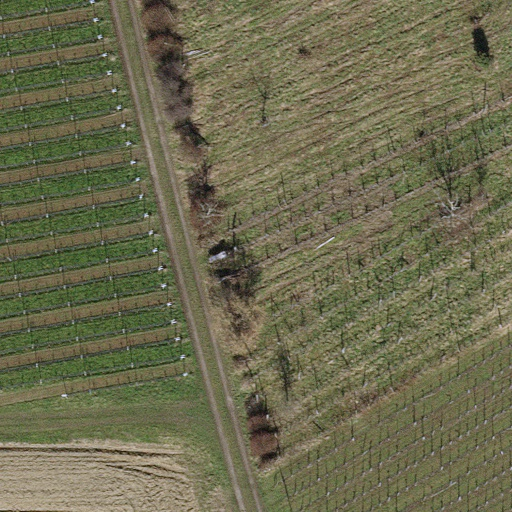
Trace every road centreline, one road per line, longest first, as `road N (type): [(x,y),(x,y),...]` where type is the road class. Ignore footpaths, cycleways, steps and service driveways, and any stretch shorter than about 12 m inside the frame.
road 1 (track): [(257,511),(130,0)]
road 2 (track): [(0,449),(240,445)]
